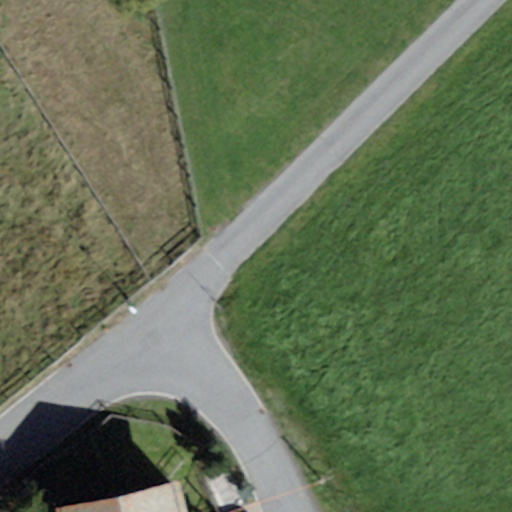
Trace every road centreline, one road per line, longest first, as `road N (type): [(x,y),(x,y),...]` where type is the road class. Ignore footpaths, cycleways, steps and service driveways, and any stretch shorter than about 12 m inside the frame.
road 1 (residential): [(0,454),(179,310),(338,143)]
road 2 (track): [(338,143),(484,0)]
